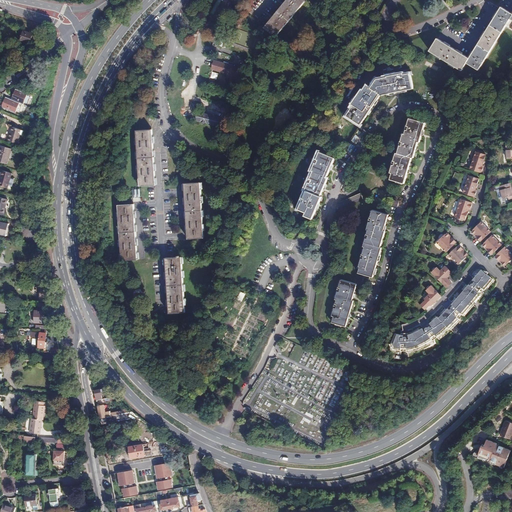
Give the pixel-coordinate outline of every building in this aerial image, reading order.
[(276,37),(306,0),(287,0),(265,28),(276,37)] [(438,38),(430,51),(462,71),(467,63),(478,70),(506,26),(511,29),(511,13),(501,7),(469,58),(438,38)] [(219,39),(223,32),(217,29),(213,35),(219,39)] [(33,34),(24,31),(22,40),(31,43),(33,34)] [(244,69),(213,60),(211,69),(237,76),(236,80),(241,81),(244,69)] [(360,124),(362,124),(371,109),(367,107),(368,105),(369,105),(370,105),(373,106),(381,95),(396,92),(395,86),(397,86),(397,87),(399,88),(399,91),(414,88),(410,72),(404,73),(404,71),(387,75),(387,76),(377,78),(371,87),(368,85),(364,90),(363,90),(353,104),(354,104),(347,115),(348,116),(349,115),(352,118),(352,119),(360,124)] [(21,104),(24,105),(29,94),(16,89),(15,92),(16,92),(15,95),(14,94),(12,100),(21,104)] [(17,113),(21,104),(12,100),(6,98),(5,101),(6,101),(5,103),(4,103),(2,108),(17,113)] [(198,112),(196,120),(223,127),(225,120),(198,112)] [(414,158),(415,151),(411,150),(412,147),(415,148),(417,147),(418,142),(420,142),(422,136),(417,134),(418,131),(421,132),(423,132),(425,123),(411,118),(410,122),(409,122),(408,125),(406,126),(405,129),(406,131),(405,134),(404,134),(404,138),(402,137),(401,141),(399,141),(398,145),(399,146),(398,150),(400,151),(399,154),(398,153),(397,153),(396,157),(395,156),(394,160),(392,160),(390,164),(392,166),(391,170),(392,170),(391,174),(392,174),(390,180),(404,184),(407,174),(402,172),(403,170),(407,171),(408,170),(412,158),(414,158)] [(26,131),(15,127),(10,141),(21,145),(26,131)] [(153,136),(153,130),(152,130),(136,131),(137,138),(137,145),(137,152),(138,160),(138,166),(139,174),(139,180),(140,186),(149,186),(155,185),(156,185),(156,178),(155,171),(155,164),(155,157),(154,151),(154,143),(153,136)] [(12,149),(3,146),(0,154),(0,162),(8,164),(12,149)] [(472,169),(482,173),(485,166),(484,166),(484,164),(485,164),(486,160),(488,155),(478,151),(478,152),(476,153),(475,155),(476,156),(472,169)] [(327,186),(330,178),(329,177),(332,170),(326,168),(328,166),(331,167),(333,167),(337,158),(323,152),(321,155),(320,155),(319,158),(317,159),(315,163),(316,164),(315,168),(316,168),(315,171),(316,172),(315,175),(314,175),(312,178),(310,178),(309,182),(310,184),(308,188),(309,188),(308,191),(309,191),(308,194),(307,194),(306,197),(303,198),(302,201),(303,203),(302,207),(303,207),(301,210),(308,213),(306,216),(314,220),(318,211),(313,209),(315,205),(318,207),(320,206),(324,197),(322,197),(325,190),(320,188),(321,185),(325,186),(327,186)] [(12,176),(4,173),(2,180),(0,180),(0,188),(8,190),(12,176)] [(464,193),(476,197),(478,190),(477,189),(477,188),(478,188),(479,184),(480,178),(471,175),(470,176),(469,176),(468,180),(469,181),(464,193)] [(203,217),(202,210),(202,203),(202,196),(201,189),(201,182),(184,183),(185,190),(185,198),(185,204),(186,212),(186,218),(187,226),(187,232),(187,239),(202,238),(204,238),(203,232),(203,224),(203,217)] [(511,189),(511,188),(511,187),(511,185),(511,183),(501,187),(500,187),(504,200),(509,199),(509,201),(511,199),(511,189)] [(9,200),(0,197),(0,214),(5,216),(9,200)] [(456,215),(456,216),(466,220),(467,215),(468,215),(469,211),(469,209),(471,210),(473,203),(462,199),(458,211),(456,212),(455,215),(456,215)] [(134,211),(134,205),(119,205),(118,206),(118,212),(119,219),(119,226),(120,233),(120,240),(120,248),(121,254),(121,261),(138,260),(137,254),(137,247),(136,239),(136,232),(135,225),(135,217),(134,211)] [(380,247),(385,231),(378,229),(379,227),(384,228),(385,227),(389,214),(374,210),(373,213),(371,213),(371,216),(368,217),(367,221),(369,222),(368,226),(369,226),(368,230),(367,233),(364,234),(363,238),(365,239),(364,242),(365,243),(364,246),(365,246),(366,246),(365,250),(364,250),(363,253),(360,254),(359,257),(361,259),(360,262),(361,262),(360,266),(358,273),(373,277),(376,267),(371,265),(372,263),(377,264),(382,247),(380,247)] [(0,233),(3,234),(3,235),(8,236),(8,235),(7,234),(7,233),(5,230),(5,228),(7,228),(8,227),(9,225),(10,225),(11,224),(5,223),(5,224),(0,222),(0,221),(0,222),(0,221),(0,233)] [(473,232),(482,242),(492,232),(482,222),(473,231),(473,232)] [(447,233),(437,241),(447,252),(457,242),(449,232),(448,232),(447,232),(447,233)] [(484,244),(484,245),(493,255),(503,246),(493,235),(484,244)] [(468,253),(460,244),(449,254),(459,264),(469,256),(469,255),(469,254),(469,253),(468,253)] [(511,252),(506,247),(496,256),(505,266),(506,266),(511,260),(511,252)] [(185,299),(185,293),(184,285),(183,278),(183,271),(183,264),(182,257),(173,257),(166,258),(166,265),(167,272),(167,279),(167,287),(168,293),(168,301),(168,307),(169,314),(184,313),(186,313),(186,307),(185,299)] [(433,271),(448,287),(453,283),(448,278),(450,276),(450,275),(453,272),(447,266),(441,270),(438,267),(437,268),(435,267),(433,269),(434,271),(433,271)] [(396,335),(391,352),(393,352),(397,353),(401,353),(401,350),(407,350),(407,354),(409,354),(415,352),(420,350),(425,347),(430,344),(433,341),(431,339),(436,336),(438,338),(442,335),(448,330),(452,325),(459,318),(456,315),(460,311),(462,313),(480,293),(478,291),(482,287),(484,289),(493,279),(487,273),(483,270),(481,268),(478,273),(476,271),(472,276),(473,277),(472,278),(474,280),(473,282),(471,282),(470,281),(467,284),(466,283),(462,287),(463,289),(456,297),(455,296),(451,300),(452,301),(449,304),(450,305),(450,307),(449,308),(447,306),(445,308),(444,307),(441,311),(442,312),(438,317),(437,315),(429,323),(428,322),(426,324),(427,326),(425,328),(423,326),(421,327),(421,328),(413,333),(410,335),(409,335),(405,336),(405,334),(401,334),(401,336),(396,335)] [(40,302),(51,303),(50,299),(47,283),(46,280),(37,280),(36,291),(41,292),(40,302)] [(349,314),(354,301),(352,300),(353,297),(348,296),(349,293),(354,294),(357,284),(342,280),(342,283),(340,283),(339,286),(337,287),(336,291),(337,292),(336,296),(338,296),(336,300),(337,300),(336,303),(333,304),(332,308),(334,309),(333,312),(334,313),(333,316),(334,316),(332,323),(346,326),(349,317),(348,317),(348,316),(344,315),(344,313),(349,314)] [(426,299),(421,304),(425,309),(430,304),(431,305),(434,302),(435,303),(437,301),(436,300),(442,295),(432,285),(431,285),(430,285),(429,285),(428,287),(427,287),(427,289),(430,293),(425,298),(426,299)] [(45,311),(36,310),(35,322),(44,323),(45,311)] [(46,348),(47,335),(40,334),(32,333),(32,339),(38,340),(37,346),(39,346),(39,347),(46,348)] [(284,338),(274,346),(279,352),(289,345),(284,338)] [(95,391),(97,401),(100,400),(103,399),(102,395),(106,395),(105,389),(95,391)] [(44,420),(45,420),(47,406),(45,406),(46,402),(36,401),(34,419),(44,420)] [(98,409),(100,418),(111,416),(110,412),(110,411),(105,413),(104,406),(98,407),(98,409)] [(136,424),(146,432),(155,430),(146,424),(140,419),(134,414),(131,412),(122,414),(128,419),(136,424)] [(35,436),(39,437),(40,434),(42,434),(44,420),(34,419),(33,418),(31,433),(32,433),(32,436),(33,436),(35,436)] [(511,434),(511,422),(506,420),(501,435),(510,439),(511,434)] [(171,452),(176,444),(174,443),(165,437),(162,443),(169,447),(167,450),(171,452)] [(504,468),(511,450),(497,445),(497,443),(486,439),(483,447),(481,446),(477,457),(489,461),(489,463),(504,468)] [(131,461),(152,457),(151,452),(145,453),(144,451),(149,450),(148,444),(143,445),(129,447),(130,451),(128,451),(128,455),(130,455),(131,461)] [(55,450),(55,464),(65,465),(66,450),(55,450)] [(25,458),(24,464),(27,464),(27,469),(26,475),(36,475),(38,474),(38,471),(37,470),(35,470),(35,465),(35,460),(37,460),(37,454),(28,454),(27,459),(25,458)] [(185,478),(193,477),(192,476),(191,467),(184,469),(185,478)] [(124,497),(138,494),(134,469),(117,472),(120,486),(121,486),(124,497)] [(59,488),(50,489),(52,506),(53,507),(58,506),(59,505),(58,493),(60,493),(59,488)] [(37,494),(25,495),(26,506),(34,505),(34,509),(39,509),(38,505),(37,494)] [(201,496),(200,494),(183,497),(185,507),(189,506),(189,507),(199,506),(198,501),(203,500),(201,496)] [(171,508),(170,502),(170,499),(161,501),(162,504),(161,505),(162,510),(171,508)] [(16,511),(17,503),(4,501),(3,511),(16,511)] [(159,507),(158,502),(156,502),(152,503),(152,505),(147,506),(147,511),(148,511),(157,511),(156,508),(159,507)]
